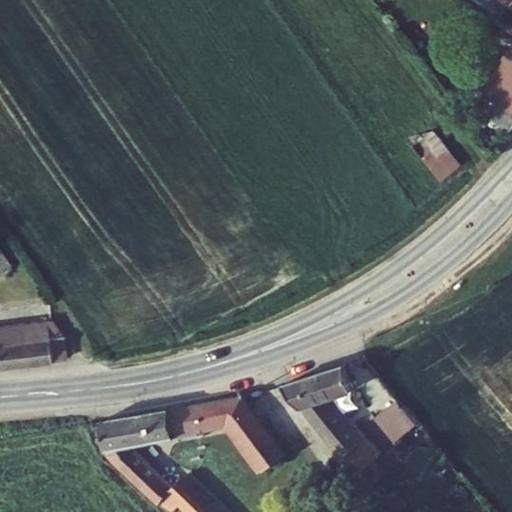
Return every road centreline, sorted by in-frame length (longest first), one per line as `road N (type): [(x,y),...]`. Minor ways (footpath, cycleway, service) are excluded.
road 1 (tertiary): [(511,161),(385,275),(238,358)]
road 2 (tertiary): [(238,358),(334,331),(397,299),(463,250),(511,199)]
road 3 (tertiary): [(238,358),(142,382),(0,397)]
